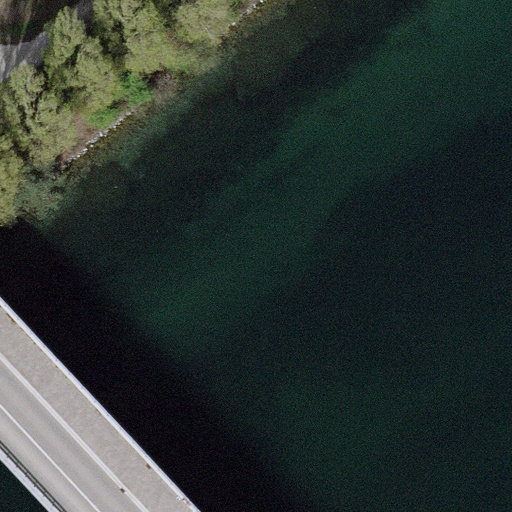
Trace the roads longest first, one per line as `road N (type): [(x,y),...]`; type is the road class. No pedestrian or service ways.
road 1 (secondary): [(0,403),(101,511)]
road 2 (track): [(133,0),(27,86)]
